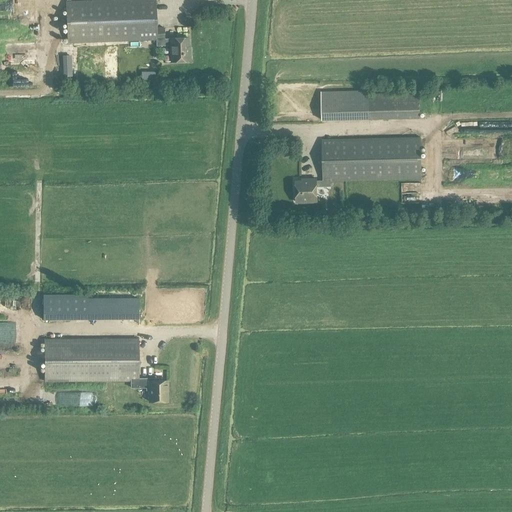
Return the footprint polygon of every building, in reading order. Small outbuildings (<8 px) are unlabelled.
[(119,0),(66,2),(68,43),(156,40),(156,46),(171,46),(172,62),(190,61),(190,52),(188,52),(187,38),(171,38),(171,39),(164,39),(164,28),(156,28),(155,0),(119,0)] [(64,77),(72,76),(71,55),(63,55),(64,77)] [(323,118),(369,117),(369,88),(323,88),(323,118)] [(317,181),(317,179),(307,179),(307,181),(296,182),(296,202),(317,202),(317,187),(331,187),(331,181),(421,179),(420,138),(322,140),(323,181),(317,181)] [(44,318),(85,317),(85,295),(76,295),(56,295),(44,295),(44,318)] [(154,378),(146,378),(146,380),(138,380),(138,339),(45,339),(45,382),(131,381),(131,388),(146,387),(146,390),(149,390),(149,402),(167,401),(167,380),(154,380),(154,378)]
